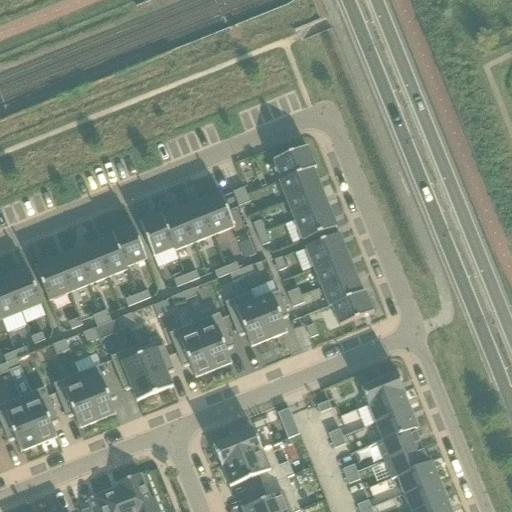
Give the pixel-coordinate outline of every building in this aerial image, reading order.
[(312,170),(313,171),(315,170),(306,148),(273,161),(281,182),(312,170)] [(312,170),(281,182),(278,183),(286,202),(320,189),(313,171),(312,170)] [(232,193),(235,201),(247,196),(243,189),(232,193)] [(320,189),(286,202),(294,221),(328,208),(320,189)] [(213,237),(234,229),(220,195),(199,203),(213,237)] [(249,203),(247,196),(235,201),(238,208),(249,203)] [(194,245),(213,237),(199,203),(180,211),(194,245)] [(328,208),(294,221),(302,242),(336,229),(328,208)] [(180,211),(162,218),(161,218),(174,250),(173,250),(174,253),(194,245),(180,211)] [(173,250),(174,250),(161,218),(162,218),(161,216),(139,224),(153,258),(173,250)] [(257,236),(264,233),(260,222),(253,225),(257,236)] [(111,236),(112,238),(113,238),(125,269),(126,269),(146,261),(133,227),(111,236)] [(269,244),(264,233),(257,236),(262,247),(269,244)] [(313,270),(347,256),(339,235),(305,249),(313,270)] [(107,279),(127,271),(126,269),(125,269),(113,238),(112,238),(94,245),(107,279)] [(94,245),(75,253),(88,287),(107,279),(94,245)] [(75,253),(56,261),(69,294),(88,287),(75,253)] [(347,256),(313,270),(321,289),(355,275),(347,256)] [(281,258),(274,261),(278,273),(285,270),(281,258)] [(56,261),(35,269),(48,303),(69,294),(56,261)] [(228,276),(229,275),(239,271),(236,264),(225,268),(228,276)] [(252,266),(240,271),(243,278),(255,274),(252,266)] [(214,273),(217,280),(228,276),(225,268),(214,273)] [(243,278),(240,271),(229,275),(232,283),(243,278)] [(42,305),(28,272),(7,280),(21,314),(42,305)] [(187,284),(199,280),(196,272),(185,277),(187,284)] [(355,275),(321,289),(329,309),(331,308),(331,307),(362,294),(362,293),(355,275)] [(187,284),(185,277),(173,281),(176,289),(187,284)] [(7,280),(0,282),(0,317),(2,321),(21,314),(7,280)] [(193,290),(182,294),(185,302),(196,297),(193,290)] [(287,294),(290,301),(301,297),(298,290),(287,294)] [(136,296),(139,304),(150,299),(147,292),(136,296)] [(362,294),(331,307),(331,308),(339,328),(373,314),(364,292),(362,293),(362,294)] [(269,341),(249,293),(224,304),(238,338),(245,335),(250,349),(269,341)] [(250,293),(249,293),(269,341),(287,334),(281,320),(288,317),(277,293),(254,302),(250,293)] [(173,306),(185,302),(182,294),(170,299),(173,306)] [(136,296),(125,301),(128,308),(139,304),(136,296)] [(304,304),(301,297),(290,301),(292,309),(304,304)] [(104,326),(111,323),(107,311),(99,314),(104,326)] [(104,326),(99,314),(92,317),(96,328),(104,326)] [(219,314),(194,324),(213,372),(231,365),(225,351),(232,348),(219,314)] [(130,315),(123,318),(127,329),(135,326),(130,315)] [(127,329),(123,318),(115,321),(120,332),(127,329)] [(71,331),(82,326),(79,319),(68,323),(71,331)] [(213,372),(194,324),(168,334),(182,369),(189,366),(195,379),(213,372)] [(317,337),(313,325),(306,328),(310,340),(317,337)] [(82,334),(87,345),(98,341),(94,330),(82,334)] [(33,346),(45,341),(42,334),(30,338),(33,346)] [(52,346),(56,356),(68,351),(64,341),(52,346)] [(28,356),(25,348),(14,353),(17,360),(28,356)] [(154,396),(135,348),(110,358),(123,392),(131,389),(136,403),(154,396)] [(136,348),(135,348),(154,396),(172,389),(167,375),(173,372),(165,351),(141,360),(136,348)] [(17,360),(14,353),(3,357),(6,364),(17,360)] [(20,368),(17,360),(6,364),(6,365),(9,372),(20,368)] [(0,375),(9,372),(6,365),(0,366),(0,375)] [(103,365),(78,375),(97,423),(115,416),(109,402),(116,399),(103,365)] [(368,407),(404,392),(396,374),(360,388),(368,407)] [(97,423),(78,375),(53,385),(66,419),(73,416),(79,430),(97,423)] [(44,389),(19,399),(38,446),(56,439),(50,425),(58,423),(44,389)] [(375,425),(409,411),(403,394),(404,393),(404,392),(368,407),(375,425)] [(38,446),(19,399),(0,406),(0,423),(7,443),(15,440),(20,453),(38,446)] [(320,414),(331,410),(328,402),(316,407),(320,414)] [(376,445),(417,428),(409,411),(375,425),(382,442),(376,444),(376,445)] [(231,439),(212,447),(220,467),(270,448),(269,447),(260,450),(252,430),(247,433),(245,427),(229,433),(231,439)] [(383,463),(420,448),(413,431),(417,429),(417,428),(376,445),(383,463)] [(296,429),(284,433),(287,441),(299,436),(296,429)] [(328,435),(331,443),(342,438),(339,431),(328,435)] [(345,445),(342,438),(331,443),(334,450),(345,445)] [(270,448),(220,467),(221,468),(229,488),(258,477),(263,488),(292,476),(287,463),(278,467),(270,448)] [(390,480),(431,464),(431,463),(427,465),(420,448),(383,463),(390,480)] [(404,496),(438,482),(431,464),(390,480),(391,481),(397,479),(404,496)] [(342,471),(345,478),(356,474),(353,466),(342,471)] [(359,481),(356,474),(345,478),(348,486),(359,481)] [(140,476),(117,485),(118,489),(88,501),(92,511),(159,511),(154,499),(150,501),(140,476)] [(267,500),(242,510),(242,511),(297,511),(299,511),(291,492),(292,492),(287,480),(293,477),(292,476),(263,488),(267,500)] [(410,511),(414,511),(445,500),(438,482),(404,496),(410,511)] [(450,511),(445,500),(414,511),(450,511)] [(357,506),(358,511),(364,511),(371,509),(368,502),(357,506)]
